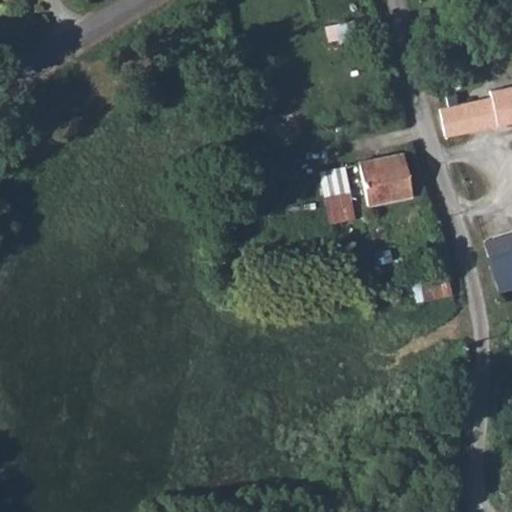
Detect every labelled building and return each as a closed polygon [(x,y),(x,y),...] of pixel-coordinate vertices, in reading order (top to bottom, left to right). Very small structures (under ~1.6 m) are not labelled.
[(511,87),(490,91),(491,97),(497,126),(511,122),(511,87)] [(491,97),(465,103),(469,131),(497,126),(491,97)] [(439,109),(444,137),(469,131),(465,103),(439,109)] [(412,197),(402,152),(358,161),(368,206),(412,197)] [(339,168),(337,169),(339,207),(351,204),(348,187),(343,188),(339,168)] [(511,233),(484,242),(488,258),(511,250),(511,233)] [(388,250),(374,254),(376,263),(391,260),(388,250)] [(511,275),(511,250),(488,258),(495,280),(511,275)] [(511,286),(511,275),(495,280),(498,290),(511,286)] [(393,285),(396,304),(422,300),(419,281),(393,285)]
